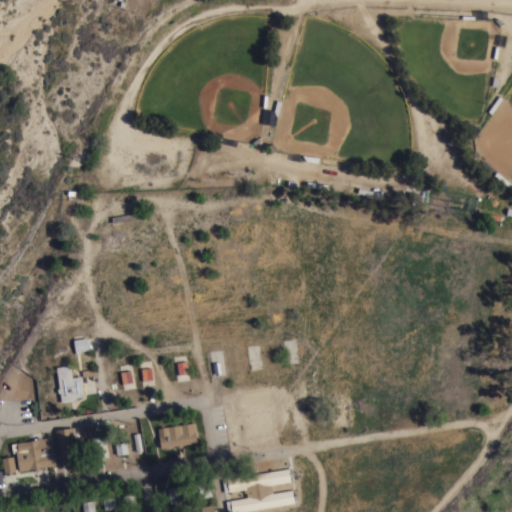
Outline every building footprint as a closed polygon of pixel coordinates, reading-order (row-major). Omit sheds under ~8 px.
[(112,224),(110,217),(144,211),(145,218),(112,224)] [(86,338),(88,350),(78,351),(79,353),(75,354),(73,340),(86,338)] [(221,374),(214,375),(210,351),(217,350),(221,374)] [(175,362),(176,373),(186,372),(185,361),(175,362)] [(55,367),(69,365),(71,378),(80,376),(83,396),(74,398),(74,401),(61,403),(59,393),(57,393),(57,389),(59,388),(55,367)] [(193,423),(196,442),(180,445),(180,448),(176,448),(176,446),(160,448),(157,428),(193,423)] [(56,434),(55,434),(54,429),(74,427),(75,436),(72,436),(74,451),(75,451),(76,462),(60,464),(56,434)] [(108,457),(104,457),(104,461),(94,463),(91,446),(88,447),(86,438),(104,435),(108,457)] [(55,465),(46,466),(46,469),(42,470),(42,468),(38,468),(38,470),(34,471),(34,469),(18,471),(15,452),(12,452),(11,443),(38,439),(38,437),(41,437),(41,439),(51,437),(55,465)] [(114,453),(125,453),(125,443),(114,443),(114,453)] [(15,472),(12,472),(12,475),(8,475),(7,473),(4,473),(1,457),(12,456),(15,472)] [(238,511),(226,511),(225,501),(246,497),(246,493),(243,493),(243,489),(223,492),(221,479),(291,468),(293,481),(270,485),(272,493),(295,489),(297,502),(238,511)] [(211,496),(199,498),(196,484),(208,481),(211,496)] [(167,488),(179,486),(182,501),(169,503),(167,488)]
